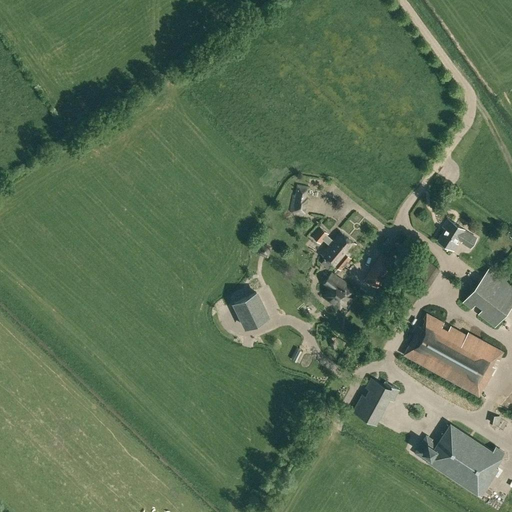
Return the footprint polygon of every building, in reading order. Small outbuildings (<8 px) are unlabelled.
[(297,185),(296,191),(295,192),(296,192),(295,195),(293,195),(290,211),(297,213),(298,211),(304,212),(295,210),(298,196),(307,198),(304,197),(305,194),(306,194),(307,187),(297,185)] [(312,217),(301,227),(307,233),(318,223),(312,217)] [(458,237),(462,239),(466,232),(462,230),(463,229),(450,220),(438,240),(451,248),(458,237)] [(321,254),(341,271),(351,258),(347,254),(356,244),(340,231),(333,240),(328,235),(329,234),(320,227),(312,236),(321,243),(323,240),(329,245),(321,254)] [(363,280),(377,290),(395,264),(381,254),(363,280)] [(425,289),(438,268),(426,260),(412,281),(425,289)] [(472,308),(476,303),(482,308),(478,313),(495,326),(511,303),(511,286),(489,268),(463,301),(472,308)] [(340,309),(353,291),(347,287),(344,284),(344,285),(336,280),(338,278),(331,273),(324,283),(330,288),(323,297),(329,301),(330,299),(333,302),(332,303),(340,309)] [(446,317),(468,288),(451,276),(430,305),(446,317)] [(267,315),(256,292),(245,298),(256,321),(267,315)] [(429,321),(425,329),(422,327),(406,355),(476,393),(492,365),(488,363),(493,356),(499,359),(503,351),(468,332),(466,334),(450,326),(448,330),(441,326),(443,322),(426,313),(424,318),(429,321)] [(303,351),(297,347),(291,359),(297,362),(303,351)] [(380,390),(374,387),(353,406),(373,422),(399,392),(386,384),(380,390)] [(478,493),(499,464),(439,426),(431,438),(425,433),(419,443),(426,447),(420,456),(478,493)]
